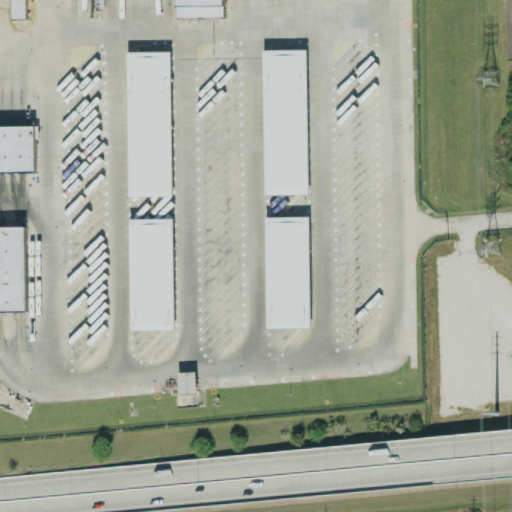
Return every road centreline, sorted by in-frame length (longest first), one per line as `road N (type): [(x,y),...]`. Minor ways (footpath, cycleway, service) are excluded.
road 1 (motorway): [(511,438),(0,486)]
road 2 (motorway): [(49,511),(511,467)]
road 3 (residential): [(393,25),(390,355)]
